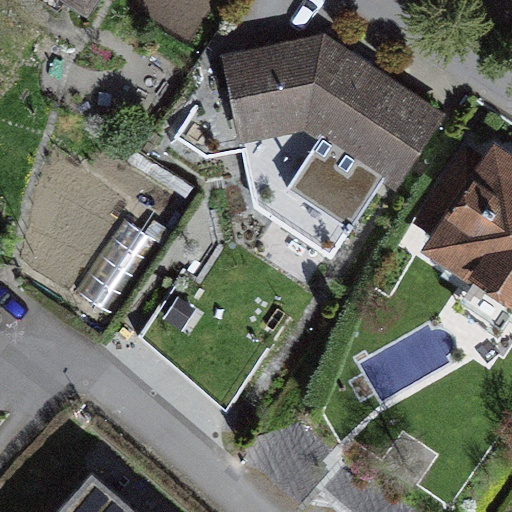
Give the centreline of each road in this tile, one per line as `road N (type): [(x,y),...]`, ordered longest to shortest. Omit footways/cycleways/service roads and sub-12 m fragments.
road 1 (residential): [(42,343),(116,392),(252,511)]
road 2 (residential): [(511,85),(377,0)]
